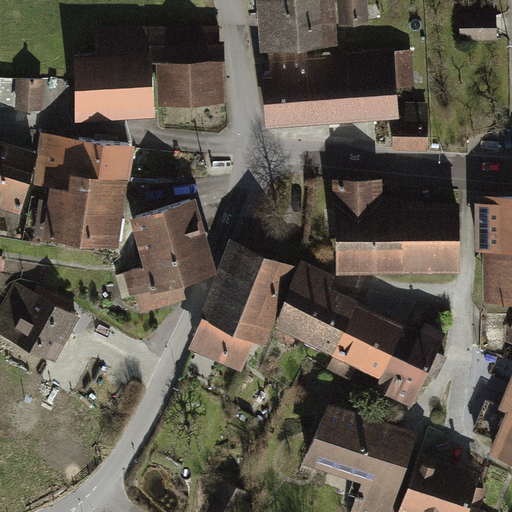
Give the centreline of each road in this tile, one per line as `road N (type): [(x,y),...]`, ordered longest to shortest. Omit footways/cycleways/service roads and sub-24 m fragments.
road 1 (residential): [(251,148),(226,235),(161,390),(116,469),(75,511)]
road 2 (track): [(0,112),(251,148)]
road 3 (residential): [(473,170),(458,349),(426,412)]
road 4 (residential): [(251,148),(473,170)]
road 5 (residential): [(231,0),(251,148)]
